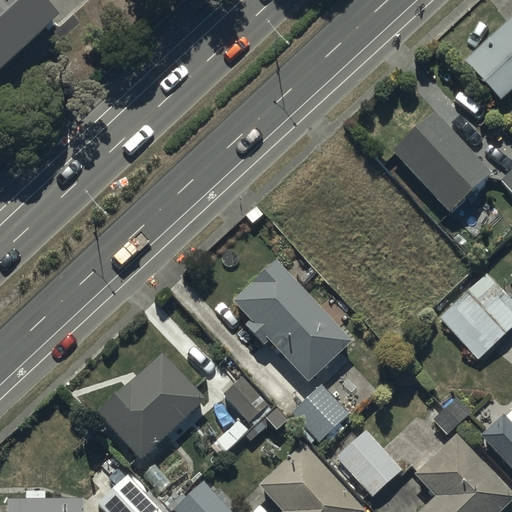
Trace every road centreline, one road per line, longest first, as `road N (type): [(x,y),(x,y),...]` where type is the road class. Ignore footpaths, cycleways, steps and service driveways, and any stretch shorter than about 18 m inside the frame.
road 1 (primary): [(381,0),(0,353)]
road 2 (primary): [(0,250),(268,0)]
